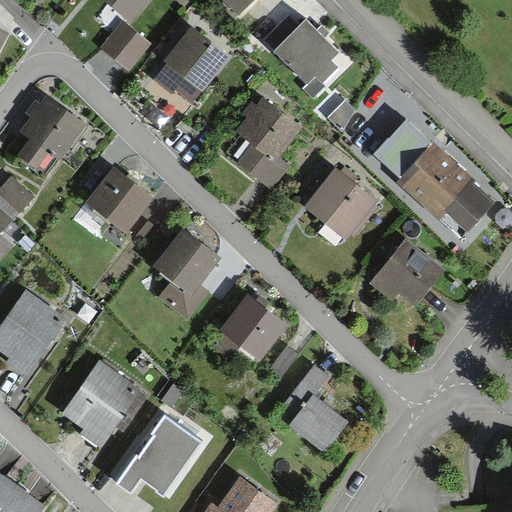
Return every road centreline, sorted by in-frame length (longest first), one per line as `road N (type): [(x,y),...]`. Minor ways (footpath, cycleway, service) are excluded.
road 1 (residential): [(422,414),(60,65),(31,65),(0,109)]
road 2 (residential): [(511,160),(351,0)]
road 3 (residential): [(0,414),(99,511)]
road 4 (residential): [(350,511),(422,414)]
